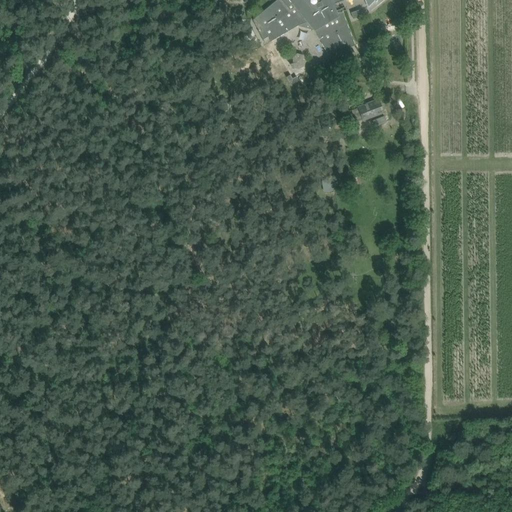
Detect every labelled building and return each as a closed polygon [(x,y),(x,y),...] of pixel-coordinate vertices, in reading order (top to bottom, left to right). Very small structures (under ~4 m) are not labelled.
[(276,0),(254,18),(254,17),(253,17),(258,23),(256,25),(255,24),(254,25),(264,39),(265,38),(264,37),(267,36),(271,42),(270,41),(298,25),(313,30),(329,57),(335,54),(337,56),(336,57),(336,58),(352,50),(351,49),(350,50),(349,47),(356,45),(356,44),(355,44),(344,17),(342,11),(338,13),(336,9),(336,10),(333,4),(336,3),(343,0),(365,0),(368,6),(375,1),(376,0),(276,0)] [(303,68),(307,55),(296,51),(292,64),(303,68)] [(288,81),(291,85),(295,82),(299,80),(296,76),(292,78),(290,74),(286,77),(288,81)] [(356,122),(363,119),(363,120),(384,112),(379,99),(358,107),(351,110),(356,122)] [(353,186),(351,178),(345,179),(346,188),(353,186)]
